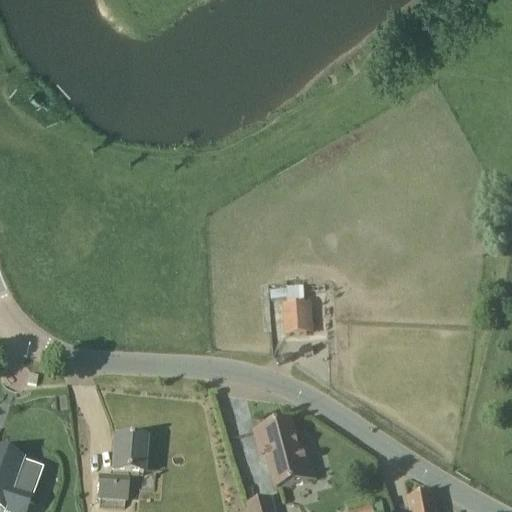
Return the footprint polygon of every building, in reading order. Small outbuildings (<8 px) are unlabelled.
[(307,335),(305,307),(284,308),(286,337),(307,335)] [(307,453),(299,455),(291,425),(255,435),(261,456),(266,455),(276,492),(314,482),(307,453)] [(146,444),(116,442),(114,481),(100,480),(98,501),(126,503),(128,482),(127,477),(143,478),(146,444)] [(0,511),(26,511),(40,475),(20,467),(21,465),(0,457),(0,511)] [(408,511),(437,511),(435,497),(406,501),(408,511)] [(373,511),(372,503),(348,508),(348,511),(373,511)]
